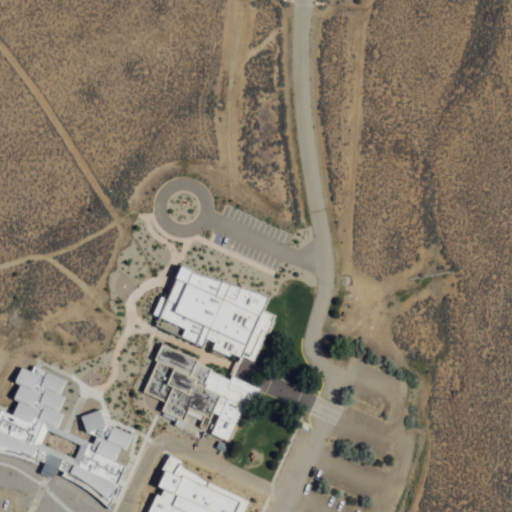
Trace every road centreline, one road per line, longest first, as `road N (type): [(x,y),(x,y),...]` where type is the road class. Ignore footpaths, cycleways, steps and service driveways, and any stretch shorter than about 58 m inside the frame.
road 1 (residential): [(302,0),(305,151),(324,269),(313,332),(338,400),(279,511)]
road 2 (residential): [(209,222),(206,198),(194,188),(178,187),(162,204),(163,219),(180,233),(209,222)]
road 3 (residential): [(324,269),(209,222)]
